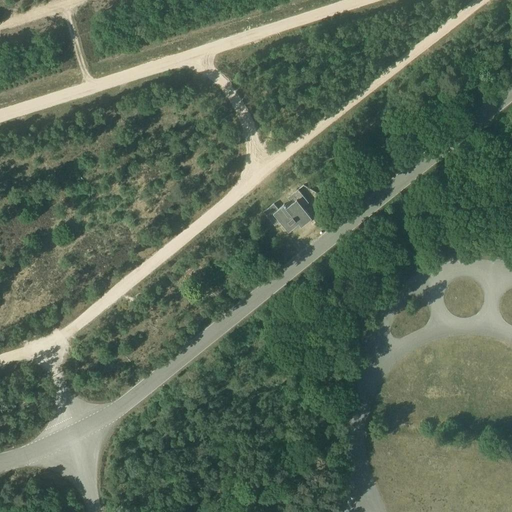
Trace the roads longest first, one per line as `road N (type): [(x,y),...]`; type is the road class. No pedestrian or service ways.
road 1 (track): [(480,0),(44,349),(0,361)]
road 2 (track): [(0,117),(199,53)]
road 3 (track): [(199,53),(371,0)]
road 4 (unknown): [(511,275),(455,269),(417,282),(381,311),(375,343)]
road 5 (track): [(199,53),(247,119),(256,177)]
road 6 (unknown): [(375,343),(464,328),(511,339)]
